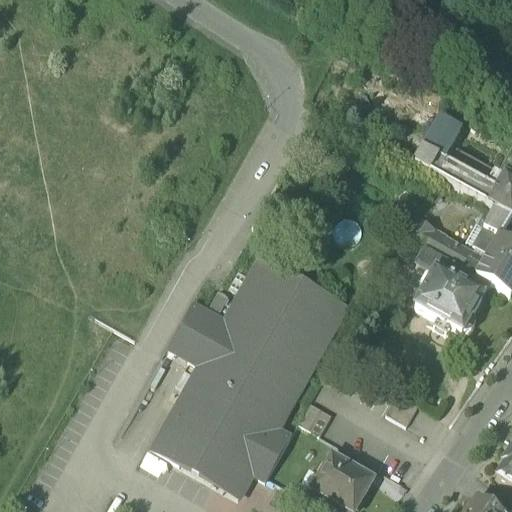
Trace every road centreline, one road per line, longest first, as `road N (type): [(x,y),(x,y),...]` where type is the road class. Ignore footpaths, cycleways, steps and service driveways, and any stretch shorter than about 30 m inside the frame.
road 1 (unclassified): [(182,0),(283,70),(292,124),(149,351)]
road 2 (residential): [(422,511),(511,384)]
